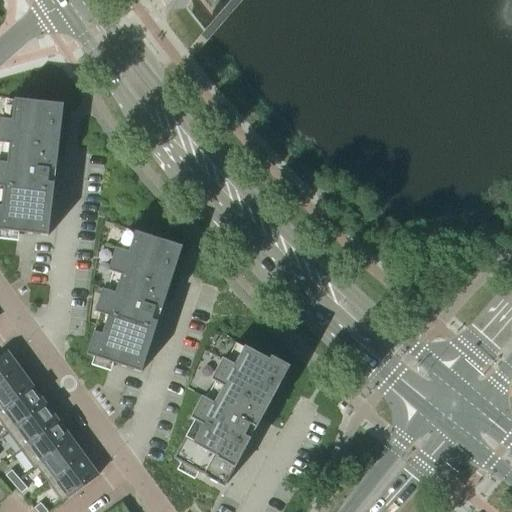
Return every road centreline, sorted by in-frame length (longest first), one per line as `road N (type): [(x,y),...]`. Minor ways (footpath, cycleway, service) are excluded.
road 1 (secondary): [(361,329),(163,123),(70,0)]
road 2 (residential): [(72,153),(48,356)]
road 3 (residential): [(122,457),(137,443),(191,279)]
road 4 (secondary): [(361,329),(386,428),(383,503)]
road 5 (secondary): [(511,307),(464,352),(400,367)]
road 6 (residential): [(307,399),(247,511)]
road 7 (residential): [(48,356),(122,457)]
